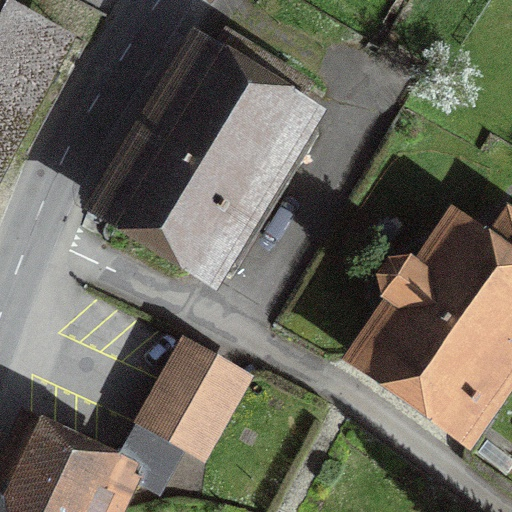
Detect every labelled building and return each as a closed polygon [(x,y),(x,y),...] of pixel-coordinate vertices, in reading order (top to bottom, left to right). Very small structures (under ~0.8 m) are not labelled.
[(320,47),(349,0),(290,0),(278,21),(320,47)] [(0,14),(0,118),(42,37),(0,14)] [(318,135),(317,129),(293,115),(310,88),(224,35),(222,34),(187,43),(94,196),(205,264),(207,261),(267,162),(292,177),(318,135)] [(511,215),(484,256),(454,235),(424,277),(407,264),(392,267),(384,279),(386,294),(403,306),(368,355),(464,423),(480,434),(511,388),(511,215)] [(186,347),(147,418),(171,432),(169,435),(201,453),(211,435),(240,384),(242,379),(186,347)] [(0,511),(121,511),(142,469),(123,460),(33,417),(0,486),(0,511)] [(147,418),(123,460),(142,469),(148,472),(169,435),(171,432),(147,418)]
